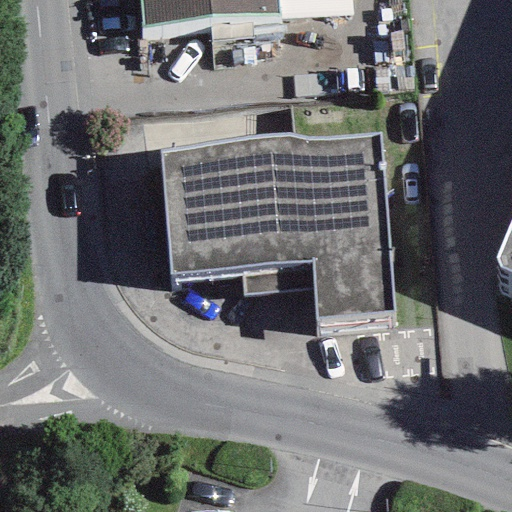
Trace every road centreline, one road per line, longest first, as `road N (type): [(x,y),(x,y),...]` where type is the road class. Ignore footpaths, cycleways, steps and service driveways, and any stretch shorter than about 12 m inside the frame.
road 1 (residential): [(484,473),(150,389),(91,346),(69,296),(37,0)]
road 2 (unclassified): [(453,0),(484,473)]
